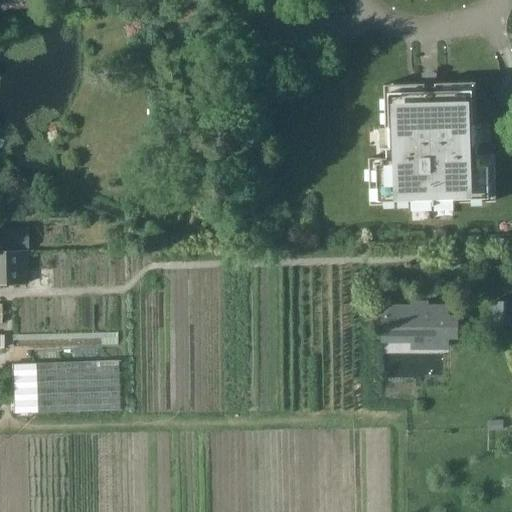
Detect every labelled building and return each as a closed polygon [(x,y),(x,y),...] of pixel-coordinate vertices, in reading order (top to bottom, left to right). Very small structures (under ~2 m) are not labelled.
[(470,144),(470,124),(473,124),(472,82),(381,84),(382,127),(386,126),(387,146),(381,146),(381,148),(383,148),(383,157),(366,157),(367,204),(492,201),(491,154),(474,155),(474,146),(476,146),(476,144),(470,144)] [(0,249),(27,249),(27,229),(0,228),(0,249)] [(0,283),(27,283),(27,251),(0,251),(0,283)] [(511,298),(492,298),(491,322),(511,323),(511,298)] [(411,303),(382,303),(382,330),(411,330),(411,341),(411,348),(450,348),(450,337),(459,337),(459,313),(449,313),(449,302),(429,302),(429,299),(411,299),(411,303)] [(15,413),(122,409),(120,360),(14,364),(15,413)] [(495,430),(503,429),(503,419),(487,420),(487,428),(487,430),(495,430)]
